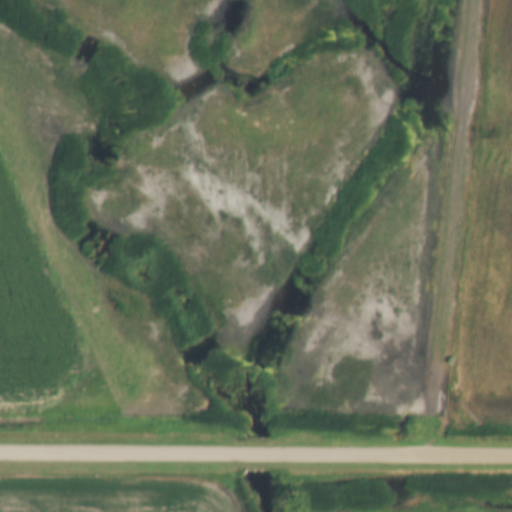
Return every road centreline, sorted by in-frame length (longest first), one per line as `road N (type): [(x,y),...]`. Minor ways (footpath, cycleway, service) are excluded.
road 1 (tertiary): [(0,455),(511,457)]
road 2 (track): [(0,98),(22,146),(33,215),(83,289),(99,344),(88,375),(57,402),(0,403)]
